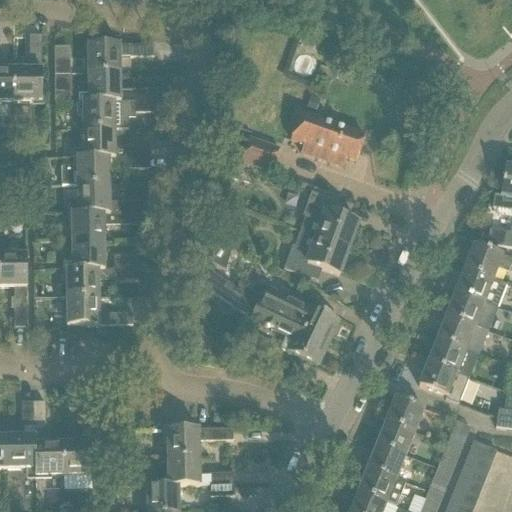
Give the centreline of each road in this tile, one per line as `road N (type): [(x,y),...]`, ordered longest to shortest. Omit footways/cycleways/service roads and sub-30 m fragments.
road 1 (residential): [(148,381),(201,93),(199,35),(181,26),(0,5)]
road 2 (residential): [(427,235),(324,429)]
road 3 (residential): [(148,381),(249,399),(324,429)]
road 4 (residential): [(427,235),(511,106)]
road 5 (residential): [(0,366),(148,381)]
